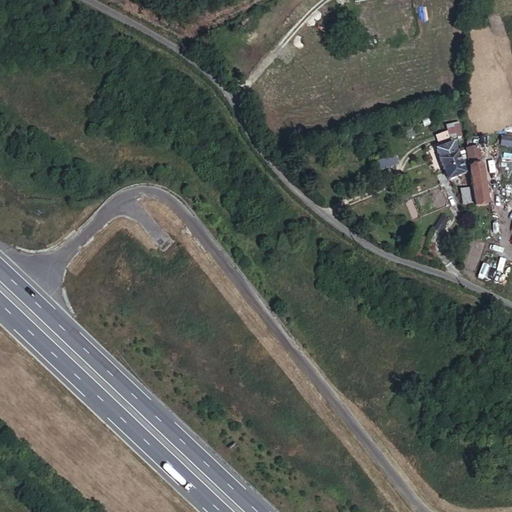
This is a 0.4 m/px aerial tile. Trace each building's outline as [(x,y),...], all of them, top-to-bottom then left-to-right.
[(462,137),(459,124),(445,127),(449,140),(462,137)] [(501,147),(511,148),(511,136),(501,136),(501,147)] [(461,166),(453,145),(436,152),(444,172),(461,166)] [(375,161),(379,171),(399,164),(396,154),(375,161)] [(489,206),(482,168),(481,169),(479,157),(467,159),(475,209),(489,206)] [(468,174),(465,164),(461,166),(444,172),(448,182),(468,174)] [(474,205),(471,190),(460,191),(463,206),(474,205)]
